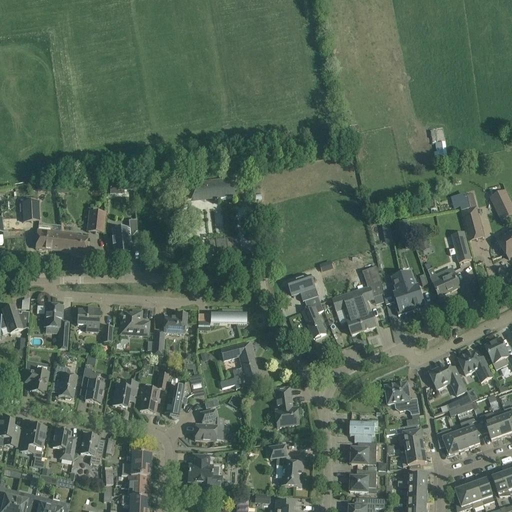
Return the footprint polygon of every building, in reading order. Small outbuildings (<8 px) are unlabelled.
[(445,142),(434,144),(436,159),(447,157),(445,142)] [(231,179),(199,183),(193,197),(204,202),(207,195),(214,194),(215,201),(234,199),(231,179)] [(131,182),(116,183),(117,192),(123,192),(131,191),(131,182)] [(491,199),(502,222),(511,216),(511,206),(505,192),(491,199)] [(456,199),(458,208),(471,204),(468,195),(456,199)] [(38,202),(22,203),(23,223),(39,222),(38,202)] [(477,208),(462,212),(470,242),(484,238),(478,217),(476,211),(478,211),(477,208)] [(105,214),(89,213),(87,233),(103,234),(105,214)] [(112,248),(114,248),(115,256),(129,254),(128,245),(130,245),(131,246),(138,245),(136,221),(128,222),(129,231),(126,231),(126,230),(112,232),(113,240),(111,240),(112,248)] [(407,222),(398,225),(403,241),(412,238),(407,222)] [(382,224),(383,243),(397,242),(396,234),(390,234),(390,224),(382,224)] [(35,250),(60,253),(62,234),(37,231),(35,250)] [(511,258),(511,231),(496,242),(503,252),(509,261),(511,258)] [(62,234),(60,253),(71,254),(70,256),(87,258),(89,244),(86,244),(87,239),(77,238),(77,236),(62,234)] [(464,234),(452,237),(459,264),(471,261),(464,234)] [(209,242),(211,257),(241,253),(239,238),(209,242)] [(419,244),(423,253),(430,249),(426,241),(419,244)] [(381,284),(376,269),(362,274),(366,289),(381,284)] [(444,273),(431,279),(435,289),(439,298),(461,289),(457,279),(453,271),(445,274),(444,273)] [(295,283),(288,285),(293,298),(300,296),(303,303),(318,298),(310,276),(295,281),(295,283)] [(411,276),(402,279),(413,311),(420,309),(419,308),(424,306),(418,287),(415,288),(411,276)] [(397,294),(391,296),(399,318),(407,315),(408,311),(412,310),(413,312),(413,311),(402,279),(393,282),(397,294)] [(376,329),(368,302),(374,300),(374,299),(384,296),(381,284),(366,289),(350,294),(363,333),(376,329)] [(349,285),(332,291),(334,296),(351,291),(349,285)] [(363,333),(350,294),(332,300),(336,313),(345,310),(349,323),(347,324),(352,337),(363,333)] [(315,309),(303,314),(313,340),(326,335),(322,326),(317,314),(323,312),(324,312),(321,304),(314,307),(315,309)] [(10,335),(27,330),(27,337),(29,314),(21,313),(21,316),(17,315),(15,307),(2,311),(3,316),(1,317),(1,316),(0,325),(0,336),(0,331),(8,329),(10,335)] [(46,329),(46,331),(60,332),(61,330),(62,330),(63,308),(45,307),(44,329),(46,329)] [(78,311),(77,321),(77,327),(86,328),(86,333),(98,334),(100,313),(95,313),(93,310),(88,310),(87,312),(78,311)] [(210,315),(210,326),(235,326),(237,331),(238,331),(240,331),(241,331),(242,330),(243,330),(244,329),(246,329),(247,328),(248,327),(248,326),(247,327),(246,326),(246,316),(242,316),(242,311),(222,311),(222,315),(210,315)] [(121,321),(120,331),(120,336),(148,338),(149,324),(141,323),(142,313),(132,313),(132,316),(124,315),(124,320),(122,320),(122,321),(121,321)] [(155,332),(154,342),(153,357),(163,358),(164,335),(183,336),(184,329),(186,329),(187,316),(177,315),(177,319),(165,319),(164,332),(155,332)] [(102,344),(111,344),(112,328),(103,328),(102,344)] [(67,339),(59,338),(58,352),(66,352),(67,339)] [(20,342),(19,358),(26,359),(27,343),(20,342)] [(497,342),(485,348),(489,357),(493,365),(496,372),(508,366),(505,360),(508,359),(508,357),(509,356),(506,351),(502,342),(498,344),(497,342)] [(244,346),(235,349),(221,352),(223,362),(239,358),(242,369),(232,372),(234,379),(244,377),(257,373),(251,353),(247,354),(244,346)] [(475,372),(481,384),(493,379),(483,358),(478,361),(474,353),(465,357),(464,355),(459,358),(460,360),(458,361),(466,377),(475,372)] [(26,363),(25,384),(33,386),(32,393),(45,395),(47,385),(49,374),(35,372),(37,365),(26,363)] [(57,366),(54,378),(53,387),(60,389),(58,398),(73,400),(77,379),(69,377),(70,375),(69,373),(68,371),(66,370),(64,370),(64,367),(57,366)] [(467,393),(455,369),(449,372),(446,367),(446,368),(440,370),(429,375),(437,391),(450,385),(457,398),(467,393)] [(84,370),(83,378),(81,388),(87,390),(85,402),(101,405),(104,386),(97,385),(96,376),(91,375),(91,371),(84,370)] [(166,392),(166,390),(167,385),(168,380),(168,377),(160,375),(157,390),(166,392)] [(169,390),(168,399),(172,399),(169,418),(179,420),(181,406),(184,407),(184,409),(184,407),(186,406),(187,405),(187,404),(187,402),(186,402),(187,401),(187,400),(188,400),(189,399),(190,398),(191,398),(192,397),(193,397),(193,400),(205,402),(199,376),(194,378),(189,379),(190,384),(185,385),(184,390),(175,389),(174,391),(170,390),(169,390)] [(233,381),(220,384),(222,391),(235,387),(233,381)] [(116,388),(114,398),(112,407),(127,410),(128,403),(135,404),(139,385),(126,383),(125,390),(116,388)] [(407,384),(385,388),(386,398),(388,406),(395,405),(396,410),(400,413),(411,411),(412,411),(410,402),(409,394),(407,384)] [(145,387),(144,390),(142,390),(141,391),(141,394),(142,394),(143,395),(139,413),(155,415),(159,393),(152,391),(152,389),(151,387),(147,386),(145,387)] [(508,392),(506,386),(499,389),(501,395),(508,392)] [(289,390),(279,391),(274,392),(277,413),(274,413),(277,430),(298,427),(296,410),(290,411),(289,405),(291,405),(289,390)] [(238,394),(241,405),(246,403),(244,398),(250,396),(249,392),(238,394)] [(479,400),(476,395),(470,398),(472,403),(479,400)] [(232,398),(227,405),(236,410),(240,403),(232,398)] [(218,420),(216,411),(200,415),(202,423),(203,423),(203,428),(195,427),(195,442),(216,443),(216,442),(223,442),(224,429),(216,428),(216,421),(218,420)] [(505,417),(504,413),(494,416),(502,439),(511,435),(505,417)] [(502,439),(494,416),(493,414),(479,419),(480,421),(478,422),(483,436),(488,434),(491,442),(502,439)] [(421,426),(419,415),(412,416),(413,421),(407,422),(408,428),(418,426),(421,426)] [(460,425),(463,432),(469,450),(480,446),(477,438),(483,436),(478,422),(475,423),(474,420),(460,425)] [(4,447),(16,449),(20,430),(13,429),(14,424),(0,421),(0,447),(4,448),(4,447)] [(350,438),(355,438),(355,444),(358,444),(372,445),(372,439),(374,439),(375,430),(378,430),(378,423),(368,423),(368,425),(350,425),(350,438)] [(408,428),(397,430),(398,436),(400,447),(405,446),(423,443),(421,432),(419,432),(418,426),(408,428)] [(20,450),(20,453),(34,456),(33,459),(41,460),(42,454),(46,454),(47,448),(43,448),(45,440),(46,430),(33,427),(31,434),(30,441),(22,440),(20,450)] [(446,448),(449,458),(460,454),(453,436),(451,431),(437,436),(439,451),(446,448)] [(75,450),(77,440),(70,439),(71,436),(66,435),(66,434),(56,432),(52,449),(61,451),(60,461),(73,463),(75,450)] [(463,432),(453,436),(460,454),(469,450),(463,432)] [(84,437),(82,447),(80,456),(91,458),(89,465),(102,467),(101,462),(104,446),(97,445),(98,439),(84,437)] [(108,441),(107,451),(106,455),(113,456),(115,443),(108,441)] [(405,446),(406,456),(425,453),(423,443),(405,446)] [(376,459),(377,445),(372,445),(358,444),(358,451),(354,451),(354,456),(352,456),(352,458),(349,458),(349,464),(351,464),(351,466),(368,467),(368,459),(376,459)] [(129,447),(129,454),(132,454),(131,477),(150,477),(151,455),(145,454),(146,450),(140,450),(140,447),(129,447)] [(282,488),(291,488),(301,489),(302,477),(299,477),(300,466),(284,464),(284,458),(286,458),(284,448),(268,450),(270,460),(276,459),(276,468),(275,479),(282,480),(282,488)] [(425,453),(406,456),(401,457),(403,469),(409,468),(410,471),(421,471),(420,466),(427,465),(425,453)] [(202,485),(202,493),(222,494),(222,477),(218,477),(219,469),(208,468),(209,458),(193,457),(192,467),(188,467),(188,484),(202,485)] [(378,467),(378,473),(386,473),(387,465),(382,465),(378,467)] [(41,477),(45,478),(46,477),(51,479),(52,472),(43,470),(41,477)] [(511,471),(503,475),(509,493),(511,491),(511,471)] [(105,473),(106,487),(113,486),(112,472),(105,473)] [(351,483),(350,494),(369,495),(369,490),(376,490),(377,473),(357,472),(357,479),(353,479),(353,483),(351,483)] [(509,493),(503,475),(492,479),(498,497),(499,498),(511,498),(509,493)] [(69,483),(76,484),(78,477),(71,476),(69,483)] [(122,498),(122,499),(149,500),(150,477),(131,477),(129,477),(128,498),(122,498)] [(398,483),(398,489),(408,489),(408,499),(427,500),(427,490),(428,478),(404,477),(404,483),(398,483)] [(486,481),(476,484),(484,507),(494,503),(486,481)] [(1,511),(13,511),(16,500),(18,494),(10,492),(2,490),(4,484),(1,483),(0,487),(0,509),(2,510),(1,511)] [(476,484),(466,488),(474,511),(484,507),(476,484)] [(473,511),(474,511),(466,488),(455,492),(458,500),(455,500),(456,511),(464,511),(473,509),(473,511)] [(103,504),(111,504),(112,490),(104,490),(103,504)] [(13,511),(31,511),(35,498),(25,495),(23,501),(16,500),(13,511)] [(255,505),(270,505),(270,498),(255,497),(255,505)] [(49,511),(52,502),(35,498),(31,511),(49,511)] [(122,499),(121,507),(129,507),(129,511),(148,511),(149,500),(122,499)] [(408,499),(407,511),(426,511),(427,500),(408,499)] [(374,511),(375,510),(386,511),(386,501),(356,500),(356,509),(350,509),(350,508),(350,511),(348,511),(374,511)] [(49,511),(68,511),(70,506),(52,502),(49,511)] [(293,511),(294,504),(276,503),(275,511),(293,511)]
